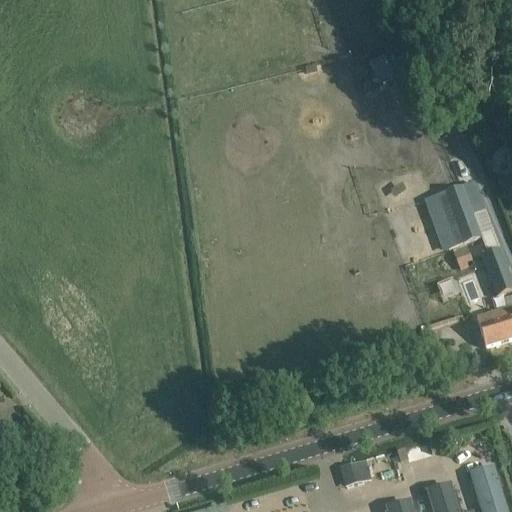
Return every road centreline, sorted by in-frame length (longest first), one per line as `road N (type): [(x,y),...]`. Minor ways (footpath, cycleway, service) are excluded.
road 1 (secondary): [(128,506),(511,391)]
road 2 (track): [(392,0),(511,260)]
road 3 (residential): [(128,506),(0,350)]
